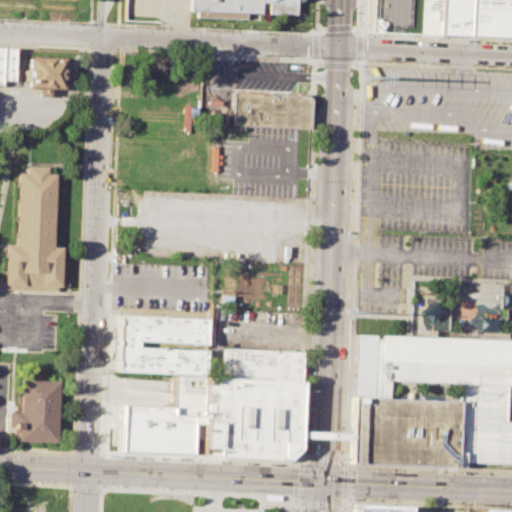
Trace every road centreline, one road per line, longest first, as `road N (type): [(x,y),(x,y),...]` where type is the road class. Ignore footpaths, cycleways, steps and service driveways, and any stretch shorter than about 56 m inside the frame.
road 1 (secondary): [(0,467),(511,490)]
road 2 (secondary): [(342,0),(323,511)]
road 3 (residential): [(104,37),(86,511)]
road 4 (residential): [(104,37),(511,55)]
